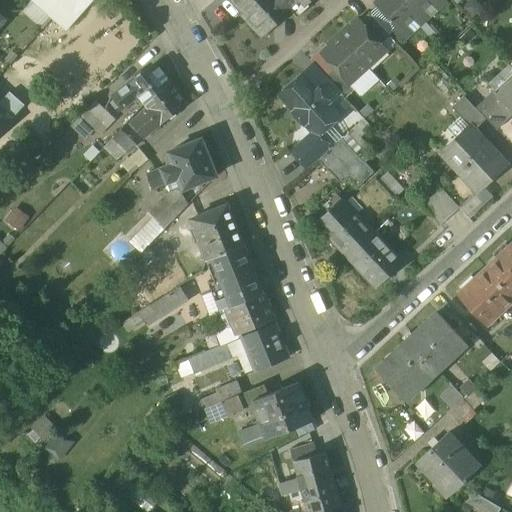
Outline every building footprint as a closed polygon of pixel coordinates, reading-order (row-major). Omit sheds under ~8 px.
[(32,0),(31,1),(66,32),(94,0),(32,0)] [(231,0),(243,13),(257,0),(231,0)] [(257,0),(243,13),(244,14),(243,14),(262,35),(295,5),(299,9),(309,0),(257,0)] [(420,16),(405,0),(380,0),(376,4),(402,32),(415,21),(420,16)] [(437,0),(405,0),(420,16),(425,11),(437,0)] [(430,17),(425,11),(420,16),(425,22),(430,17)] [(390,37),(369,14),(370,14),(369,13),(369,14),(361,22),(382,45),(390,38),(391,38),(391,37),(390,37)] [(425,22),(420,16),(415,21),(420,26),(425,22)] [(361,22),(359,20),(340,37),(368,68),(387,51),(382,45),(361,22)] [(368,68),(340,37),(321,54),(333,67),(349,85),(350,85),(368,68)] [(156,64),(112,97),(121,109),(138,97),(145,105),(171,84),(156,64)] [(349,85),(333,67),(325,75),(324,75),(325,76),(325,75),(346,98),(345,98),(346,99),(347,99),(346,98),(355,91),(355,90),(350,85),(349,85)] [(318,91),(303,74),(291,86),(292,87),(281,97),(295,112),(293,113),(304,125),(305,124),(317,137),(320,135),(341,116),(329,103),(330,102),(319,90),(318,91)] [(511,83),(500,95),(498,97),(511,112),(511,83)] [(171,84),(145,105),(148,109),(161,126),(187,104),(171,84)] [(495,90),(476,108),(486,119),(497,130),(511,115),(511,112),(498,97),(500,95),(495,90)] [(9,93),(0,103),(0,108),(12,119),(24,106),(9,93)] [(476,108),(464,96),(452,108),(469,126),(470,125),(474,130),(486,119),(476,108)] [(96,102),(81,118),(101,137),(116,121),(96,102)] [(0,133),(12,119),(0,108),(0,133)] [(148,109),(134,120),(138,124),(134,127),(144,140),(161,126),(148,109)] [(474,130),(470,125),(469,126),(440,152),(458,172),(463,168),(480,186),(476,190),(478,192),(507,165),(474,130)] [(122,134),(114,141),(124,152),(132,145),(122,134)] [(317,137),(295,156),(308,170),(318,160),(318,161),(332,149),(320,135),(317,137)] [(354,151),(342,139),(332,149),(318,161),(342,185),(349,179),(358,188),(374,173),(354,151)] [(216,177),(202,141),(169,154),(173,165),(162,169),(164,184),(179,178),(184,190),(216,177)] [(162,169),(147,175),(153,189),(164,184),(162,169)] [(359,216),(344,199),(317,225),(348,259),(375,233),(370,228),(398,202),(376,178),(352,201),(363,212),(359,216)] [(145,251),(189,198),(172,185),(150,212),(153,215),(131,240),(145,251)] [(440,189),(422,206),(439,224),(457,207),(440,189)] [(4,219),(20,228),(28,213),(12,204),(4,219)] [(227,205),(194,218),(195,221),(191,223),(207,261),(212,259),(243,247),(227,205)] [(375,233),(348,259),(371,282),(382,272),(387,278),(403,263),(375,233)] [(511,243),(508,247),(506,244),(495,254),(497,257),(485,268),(511,296),(511,243)] [(243,247),(212,259),(220,280),(226,294),(219,297),(223,309),(227,308),(263,293),(243,247)] [(202,273),(188,251),(170,262),(175,270),(184,284),(202,273)] [(511,303),(511,296),(485,268),(473,279),(471,277),(459,287),(462,290),(458,294),(488,326),(511,303)] [(175,270),(155,282),(164,297),(184,284),(175,270)] [(220,280),(183,294),(190,308),(219,297),(226,294),(220,280)] [(263,293),(227,308),(231,316),(225,319),(228,326),(233,323),(235,328),(226,332),(229,337),(273,319),(263,293)] [(438,313),(414,335),(412,333),(403,342),(404,344),(376,370),(406,402),(467,345),(438,313)] [(275,324),(241,338),(255,373),(290,358),(275,324)] [(219,336),(205,342),(209,351),(223,346),(219,336)] [(209,351),(189,360),(194,374),(235,357),(229,343),(223,346),(209,351)] [(452,383),(441,395),(451,405),(446,410),(460,423),(487,396),(468,378),(458,388),(452,383)] [(272,394),(252,402),(252,403),(253,403),(261,424),(238,433),(244,449),(269,439),(314,421),(299,383),(272,394)] [(268,384),(242,395),(246,405),(247,405),(252,402),(272,394),(268,384)] [(176,394),(158,403),(166,417),(183,408),(176,394)] [(242,394),(223,402),(229,415),(247,407),(246,405),(242,395),(242,394)] [(73,441),(45,411),(31,424),(59,454),(73,441)] [(448,434),(419,462),(438,482),(436,484),(448,496),(479,467),(448,434)] [(326,452),(294,462),(300,482),(289,486),(291,492),(335,479),(326,452)] [(335,479),(291,492),(293,499),(304,496),(308,511),(318,511),(341,506),(343,505),(335,479)] [(288,482),(280,485),(282,495),(291,492),(289,486),(288,482)] [(499,511),(501,509),(475,494),(466,502),(482,511),(499,511)]
